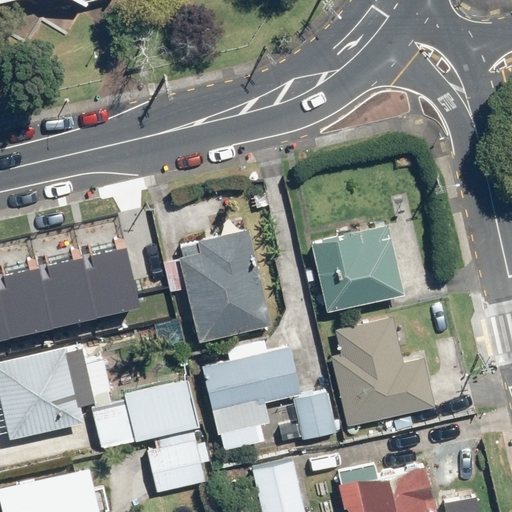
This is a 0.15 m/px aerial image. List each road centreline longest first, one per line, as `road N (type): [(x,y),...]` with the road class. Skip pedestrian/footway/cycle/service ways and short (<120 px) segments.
road 1 (tertiary): [(310,79),(223,117),(0,169)]
road 2 (tertiary): [(511,294),(467,103)]
road 3 (tertiary): [(467,103),(366,34)]
